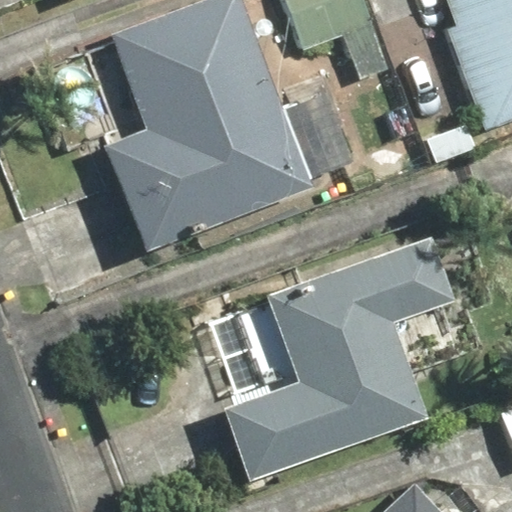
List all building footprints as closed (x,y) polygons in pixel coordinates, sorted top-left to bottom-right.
[(234,0),(210,0),(106,40),(140,130),(94,147),(136,256),(311,190),(307,180),(341,168),(313,94),(275,108),(234,0)] [(359,0),(277,0),(296,54),(342,38),(357,82),(385,72),(359,0)] [(511,0),(439,0),(448,25),(438,29),(474,136),(511,122),(511,0)] [(456,307),(432,236),(291,284),(295,299),(195,333),(221,407),(212,410),(237,481),(419,420),(389,329),(456,307)] [(511,465),(511,403),(494,410),(511,465)] [(429,511),(401,483),(370,511),(429,511)]
